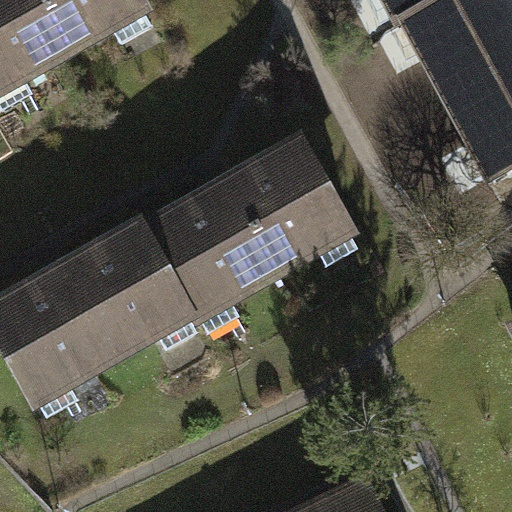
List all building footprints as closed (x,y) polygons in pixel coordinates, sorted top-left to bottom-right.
[(145,0),(0,0),(0,96),(153,12),(145,0)] [(386,0),(399,22),(406,18),(440,0),(386,0)] [(440,0),(406,18),(491,177),(511,165),(511,1),(511,0),(440,0)] [(297,129),(151,209),(208,313),(354,231),(297,129)] [(0,369),(24,413),(208,313),(151,209),(0,292),(0,369)] [(387,511),(369,474),(289,511),(387,511)]
